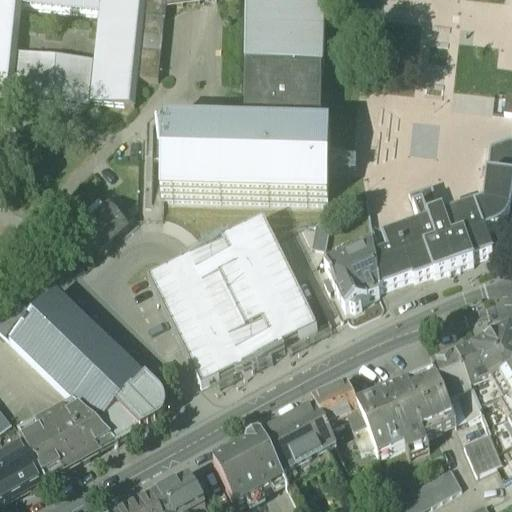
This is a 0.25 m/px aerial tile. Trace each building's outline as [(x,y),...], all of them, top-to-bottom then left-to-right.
[(0,0),(0,98),(12,99),(13,96),(16,61),(21,16),(21,8),(101,16),(100,24),(96,68),(92,105),(92,107),(135,112),(138,84),(138,80),(139,72),(145,1),(146,1),(146,0),(0,0)] [(146,0),(146,1),(145,1),(139,72),(160,74),(166,8),(183,9),(183,5),(200,7),(200,3),(217,5),(218,0),(233,2),(233,0),(146,0)] [(247,0),(246,72),(249,72),(321,74),(323,74),(324,0),(247,0)] [(101,16),(21,8),(21,16),(100,24),(101,16)] [(94,66),(19,59),(18,61),(16,61),(13,96),(15,96),(14,104),(89,112),(90,104),(92,105),(96,68),(94,68),(94,66)] [(160,74),(139,72),(138,80),(138,84),(159,86),(160,74)] [(321,74),(249,72),(247,133),(319,134),(321,74)] [(247,133),(225,132),(225,120),(165,119),(164,202),(327,205),(328,135),(247,133)] [(511,147),(507,147),(490,153),(487,181),(511,184),(511,147)] [(475,213),(444,224),(442,221),(428,225),(430,229),(383,246),(383,247),(372,251),(380,298),(413,286),(414,289),(434,282),(435,285),(448,280),(449,281),(461,276),(461,275),(474,270),(474,268),(493,261),(484,238),(494,235),(499,232),(504,229),(507,224),(509,219),(511,197),(511,184),(487,181),(483,212),(475,214),(475,213)] [(134,224),(117,204),(109,211),(127,230),(134,224)] [(109,211),(81,237),(99,256),(127,231),(127,230),(109,211)] [(264,225),(230,242),(225,232),(200,245),(205,254),(181,266),(166,273),(147,282),(201,392),(250,368),(254,377),(274,368),(272,362),(286,356),(284,352),(318,335),(264,225)] [(357,262),(342,268),(342,266),(326,273),(332,286),(330,287),(335,297),(337,297),(345,314),(351,313),(355,316),(361,313),(362,308),(380,300),(372,251),(371,244),(353,253),(357,262)] [(164,402),(55,298),(11,347),(75,408),(117,449),(155,428),(161,422),(164,414),(164,402)] [(511,341),(511,339),(476,359),(473,354),(468,357),(467,356),(456,361),(471,398),(492,389),(511,379),(511,341)] [(471,398),(456,361),(432,370),(435,378),(447,408),(461,402),(471,398)] [(447,408),(435,378),(423,383),(443,437),(457,431),(447,408)] [(511,379),(492,389),(471,398),(479,416),(500,408),(510,427),(508,429),(511,434),(511,449),(511,451),(511,453),(511,452),(511,379)] [(406,384),(376,396),(379,402),(356,411),(361,423),(370,444),(374,453),(378,464),(404,453),(408,463),(429,455),(424,445),(443,437),(423,383),(408,389),(406,384)] [(348,391),(312,406),(316,414),(327,437),(348,428),(361,423),(356,411),(348,391)] [(479,416),(471,398),(461,402),(465,412),(463,413),(470,428),(482,423),(479,416)] [(75,408),(19,440),(24,449),(45,489),(117,449),(75,408)] [(327,437),(316,414),(312,416),(308,418),(328,458),(332,455),(335,454),(327,437)] [(0,441),(13,432),(0,415),(0,441)] [(308,418),(263,443),(283,482),(328,458),(308,418)] [(370,444),(361,423),(348,428),(358,450),(370,444)] [(241,458),(240,456),(213,470),(234,511),(240,511),(285,488),(283,482),(263,443),(263,442),(259,441),(248,447),(246,451),(248,454),(241,458)] [(370,444),(358,450),(362,460),(374,453),(370,444)] [(24,449),(0,461),(0,506),(0,507),(27,493),(30,498),(45,489),(24,449)] [(451,476),(388,511),(427,511),(461,493),(451,476)] [(189,483),(153,503),(157,511),(202,511),(203,511),(189,483)] [(157,511),(153,503),(136,511),(157,511)]
